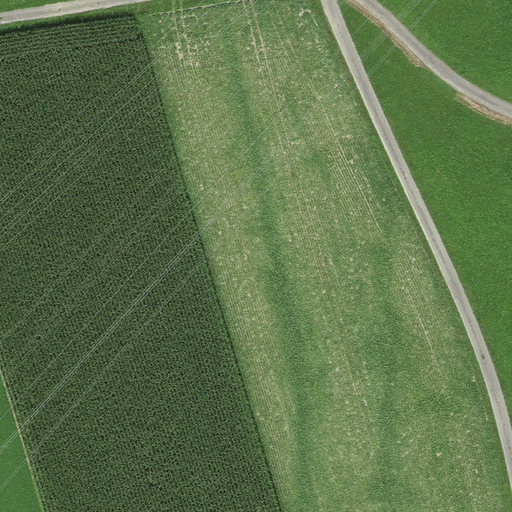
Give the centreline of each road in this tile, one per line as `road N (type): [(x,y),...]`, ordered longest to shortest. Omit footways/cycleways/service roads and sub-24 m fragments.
road 1 (track): [(511,476),(476,335),(328,0)]
road 2 (track): [(511,114),(435,65),(364,0)]
road 3 (track): [(129,0),(0,21)]
